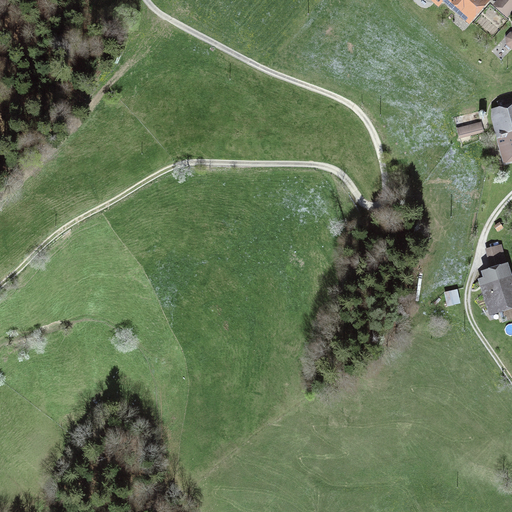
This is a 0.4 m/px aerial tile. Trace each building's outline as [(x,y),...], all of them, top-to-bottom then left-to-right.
[(433,0),(439,5),(443,0),(448,0),(453,4),(451,6),(467,20),(469,17),(469,18),(484,0),(433,0)] [(511,0),(500,0),(496,5),(507,15),(511,8),(511,0)] [(511,100),(503,103),(504,107),(494,110),(493,120),(502,154),(508,152),(509,158),(511,157),(511,100)] [(483,131),(481,124),(457,131),(459,138),(483,131)] [(503,226),(496,230),(499,236),(506,232),(503,226)] [(493,311),(511,304),(511,286),(506,267),(500,247),(488,250),(494,271),(485,274),(488,283),(482,285),(491,313),(494,312),(493,311)] [(450,310),(461,307),(458,293),(446,296),(450,310)]
